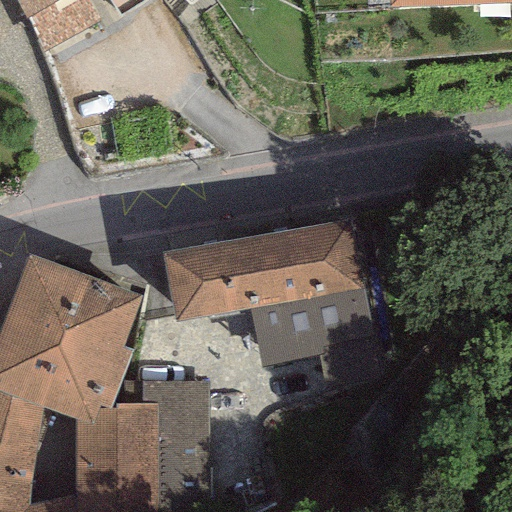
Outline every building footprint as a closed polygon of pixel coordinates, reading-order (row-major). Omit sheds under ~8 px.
[(13,0),(43,54),(100,24),(87,0),(13,0)] [(511,0),(364,0),(365,3),(386,1),(386,9),(511,3),(511,0)] [(173,324),(248,310),(258,367),(316,357),(321,383),(376,373),(348,219),(160,253),(173,324)] [(110,405),(132,352),(119,348),(139,297),(29,257),(0,332),(0,392),(39,407),(73,420),(90,427),(97,408),(107,412),(110,405)] [(139,383),(139,405),(155,405),(153,511),(185,511),(209,511),(205,383),(139,383)] [(153,511),(155,405),(139,405),(110,405),(107,412),(97,408),(90,427),(73,420),(75,493),(30,504),(39,407),(0,392),(0,511),(153,511)]
